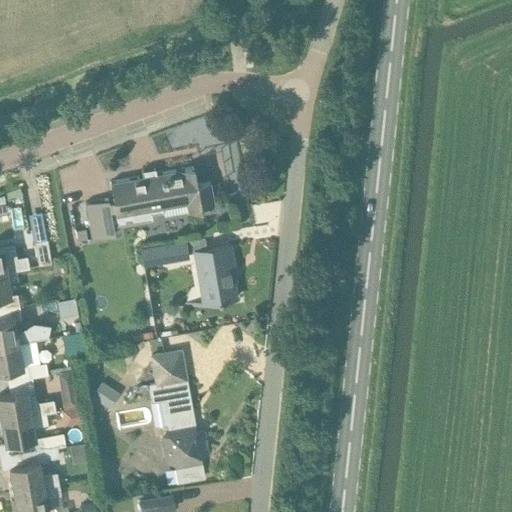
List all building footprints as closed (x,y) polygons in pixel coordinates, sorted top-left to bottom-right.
[(90,238),(114,234),(113,226),(151,219),(151,214),(162,211),(161,208),(185,204),(186,212),(201,210),(200,204),(214,202),(210,181),(196,184),(193,167),(155,173),(154,168),(141,170),(142,175),(109,181),(112,199),(108,200),(107,198),(83,203),(90,238)] [(46,238),(33,241),(38,266),(51,263),(47,240),(46,240),(46,238)] [(185,239),(140,247),(143,266),(188,258),(185,239)] [(189,303),(189,306),(236,298),(231,272),(234,272),(229,245),(192,252),(200,301),(189,303)] [(0,248),(0,272),(15,270),(13,260),(4,262),(2,248),(0,248)] [(8,282),(16,280),(15,270),(0,272),(0,309),(18,306),(20,306),(18,294),(10,295),(8,282)] [(0,346),(19,343),(47,338),(50,324),(34,320),(17,332),(14,319),(22,318),(20,306),(18,306),(0,309),(0,346)] [(81,331),(61,335),(65,354),(84,351),(81,331)] [(7,382),(31,378),(46,375),(45,363),(23,366),(19,343),(0,346),(0,370),(5,370),(7,382)] [(174,461),(178,482),(203,477),(199,457),(208,455),(203,430),(194,432),(180,350),(151,355),(156,384),(149,385),(152,402),(162,400),(167,435),(160,437),(164,463),(174,461)] [(70,371),(57,373),(63,409),(76,407),(70,371)] [(0,395),(0,418),(0,420),(45,412),(54,411),(53,400),(39,402),(35,399),(31,378),(7,382),(9,394),(0,395)] [(99,401),(108,386),(100,380),(90,395),(99,401)] [(0,456),(57,447),(65,445),(63,432),(35,438),(33,426),(46,424),(45,412),(0,420),(4,443),(0,443),(0,456)] [(9,467),(13,491),(58,483),(56,472),(42,475),(40,463),(46,459),(58,458),(57,447),(0,456),(0,464),(1,469),(9,467)] [(55,511),(54,507),(48,508),(46,496),(60,494),(58,483),(13,491),(16,511),(55,511)] [(141,511),(151,511),(173,508),(170,492),(139,498),(141,511)]
